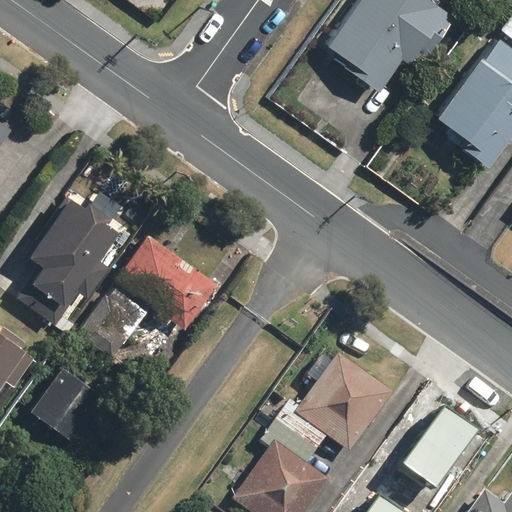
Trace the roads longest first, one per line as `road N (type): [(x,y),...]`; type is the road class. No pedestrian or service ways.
road 1 (tertiary): [(511,357),(174,116)]
road 2 (tertiary): [(174,116),(12,0)]
road 3 (residential): [(174,116),(258,0)]
